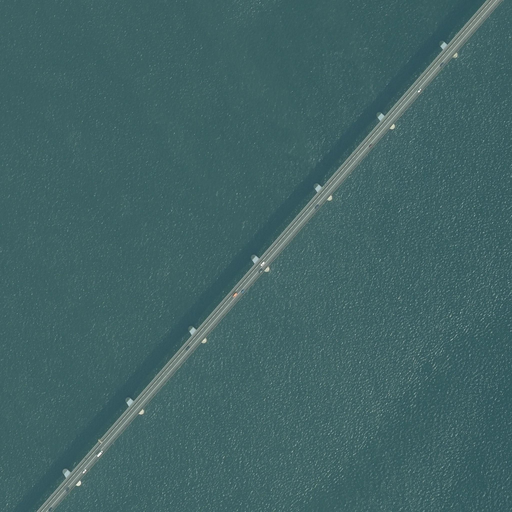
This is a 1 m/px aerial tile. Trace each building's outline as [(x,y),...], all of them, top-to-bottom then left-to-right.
[(458,53),(445,41),(444,40),(442,40),(441,40),(440,41),(440,42),(440,43),(440,44),(441,45),(454,58),(455,58),(456,58),(457,58),(458,57),(459,56),(459,55),(459,54),(458,53)] [(395,124),(382,112),(380,111),(379,111),(378,111),(377,112),(377,113),(376,114),(377,115),(377,116),(391,128),(392,129),(393,129),(394,129),(395,128),(396,127),(396,126),(396,125),(395,124)] [(332,195),(319,183),(318,183),(316,183),(315,183),(314,184),(314,185),(313,186),(314,187),(315,188),(328,200),(329,201),(330,201),(331,200),(332,200),(333,199),(333,197),(333,196),(332,195)] [(269,267),(256,255),(255,254),(254,254),(253,255),(252,255),(251,256),(251,257),(251,259),(252,260),(265,272),(266,272),(267,272),(269,272),(270,271),(270,270),(270,269),(270,268),(269,267)] [(206,338),(193,326),(192,325),(191,325),(189,325),(188,326),(188,327),(188,328),(188,330),(189,331),(202,343),(203,343),(204,343),(206,343),(207,342),(207,341),(207,340),(207,339),(206,338)] [(143,409),(130,397),(129,396),(128,396),(127,396),(126,397),(125,398),(125,399),(125,401),(126,401),(139,414),(140,414),(142,414),(143,414),(144,413),(144,412),(144,411),(144,410),(143,409)] [(80,480),(67,468),(66,468),(65,467),(63,468),(62,468),(62,469),(62,471),(62,472),(63,473),(76,485),(77,485),(78,486),(80,485),(81,485),(81,483),(81,482),(81,481),(80,480)]
